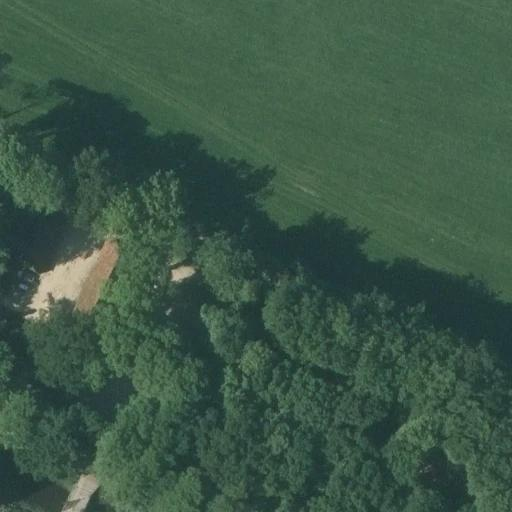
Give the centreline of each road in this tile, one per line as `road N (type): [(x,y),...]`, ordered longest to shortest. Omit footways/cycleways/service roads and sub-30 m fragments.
road 1 (unclassified): [(321,511),(122,417)]
road 2 (unclassified): [(122,417),(0,358)]
